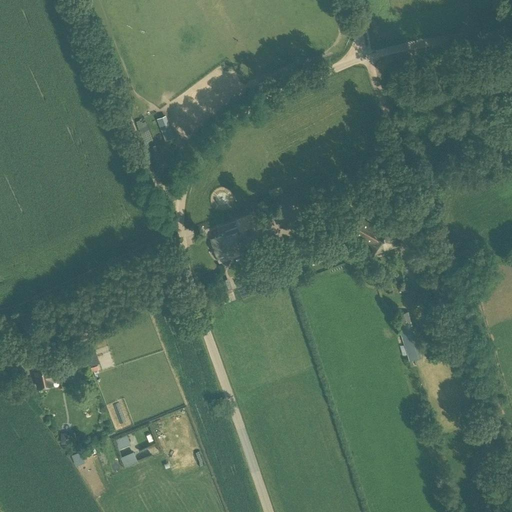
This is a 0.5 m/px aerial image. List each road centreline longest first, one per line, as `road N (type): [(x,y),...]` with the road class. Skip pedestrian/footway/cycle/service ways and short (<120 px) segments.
road 1 (unclassified): [(267,511),(184,268),(177,197),(188,175),(211,143),(276,95),(369,56),(511,25)]
road 2 (track): [(508,511),(509,488),(369,56)]
road 3 (track): [(177,197),(137,135),(86,0)]
road 4 (track): [(10,320),(99,329),(153,298),(184,268)]
